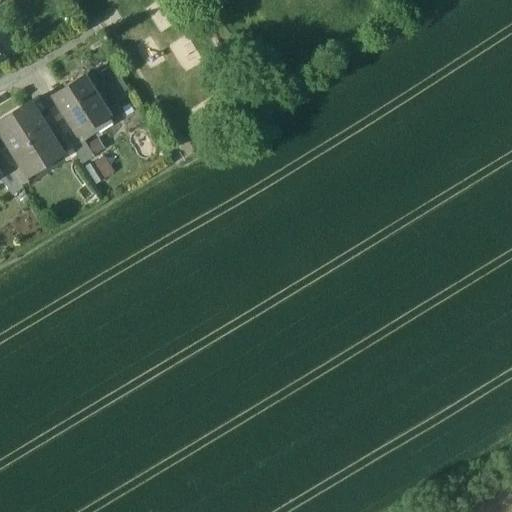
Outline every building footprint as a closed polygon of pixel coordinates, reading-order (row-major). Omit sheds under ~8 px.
[(254,0),(282,41),(341,3),(338,0),(254,0)] [(108,115),(84,76),(54,95),(66,116),(75,129),(76,129),(79,133),(108,115)] [(29,101),(0,119),(0,131),(8,145),(22,165),(25,170),(58,149),(59,149),(46,128),(29,101)] [(75,129),(66,116),(56,122),(72,148),(84,141),(79,133),(76,129),(75,129)] [(56,122),(46,128),(59,149),(58,149),(61,155),(72,148),(56,122)] [(22,165),(8,145),(0,149),(0,152),(12,172),(22,165)] [(12,172),(0,152),(0,175),(4,182),(14,176),(12,172)]
